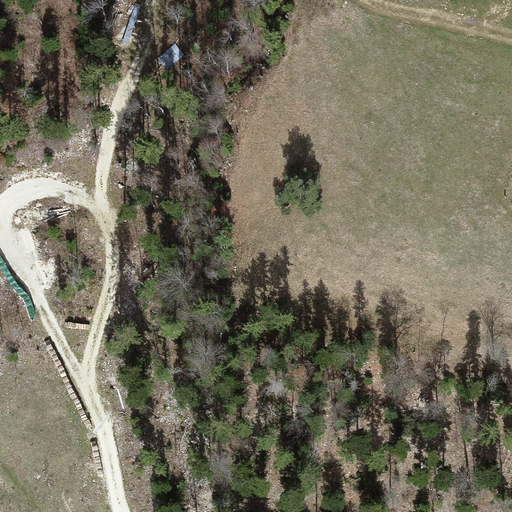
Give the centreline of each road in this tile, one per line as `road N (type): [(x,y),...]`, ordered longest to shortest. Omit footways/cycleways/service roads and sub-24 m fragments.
road 1 (track): [(157,0),(105,166),(113,279),(91,354),(89,387),(119,511)]
road 2 (track): [(511,5),(460,18),(372,3)]
